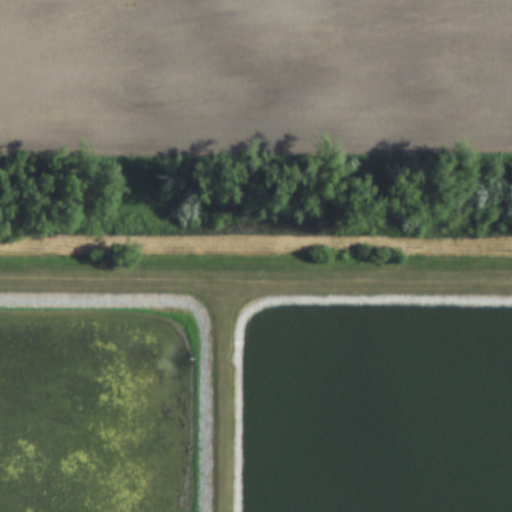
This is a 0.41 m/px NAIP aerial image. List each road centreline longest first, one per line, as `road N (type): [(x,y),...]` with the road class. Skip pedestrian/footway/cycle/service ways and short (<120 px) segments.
road 1 (track): [(511,277),(0,277)]
road 2 (track): [(222,511),(224,280)]
